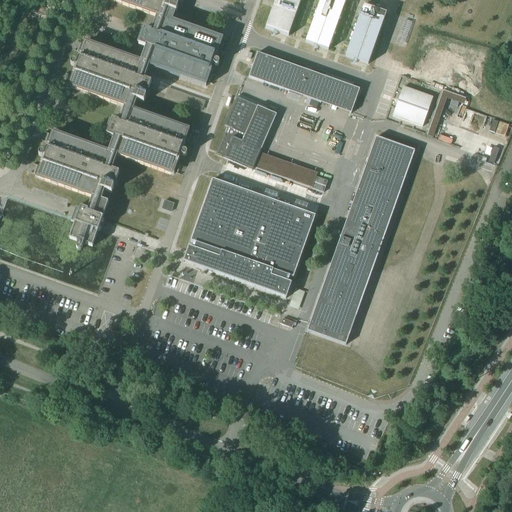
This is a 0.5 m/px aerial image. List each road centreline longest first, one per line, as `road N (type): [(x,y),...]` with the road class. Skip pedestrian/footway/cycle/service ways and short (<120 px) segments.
road 1 (residential): [(0,359),(328,497),(393,511)]
road 2 (secondary): [(435,494),(511,379)]
